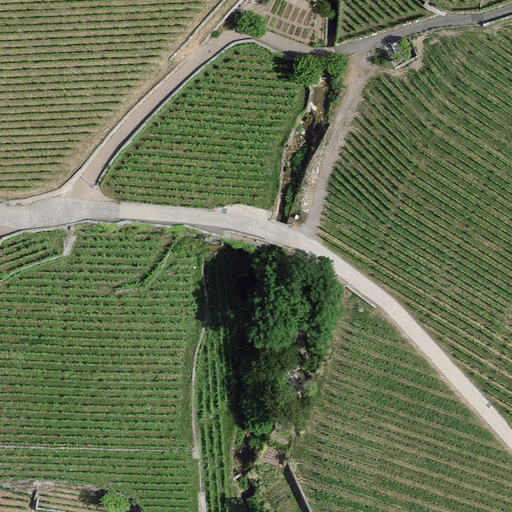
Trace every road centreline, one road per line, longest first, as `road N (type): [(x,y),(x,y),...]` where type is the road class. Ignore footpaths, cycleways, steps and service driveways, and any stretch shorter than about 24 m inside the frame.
road 1 (track): [(70,205),(147,103),(229,36),(260,35),(307,54),(336,52),(511,9)]
road 2 (track): [(303,244),(396,312),(511,435)]
road 3 (track): [(70,205),(229,222),(303,244)]
road 4 (track): [(303,244),(365,45)]
